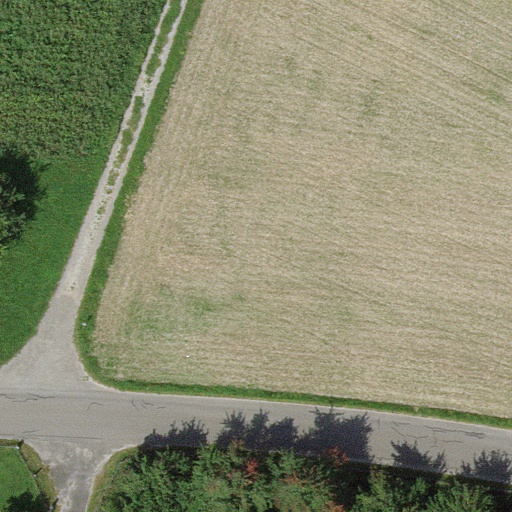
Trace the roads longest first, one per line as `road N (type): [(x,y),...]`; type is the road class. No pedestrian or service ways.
road 1 (residential): [(511,457),(306,433),(0,417)]
road 2 (track): [(50,419),(84,277),(183,0)]
